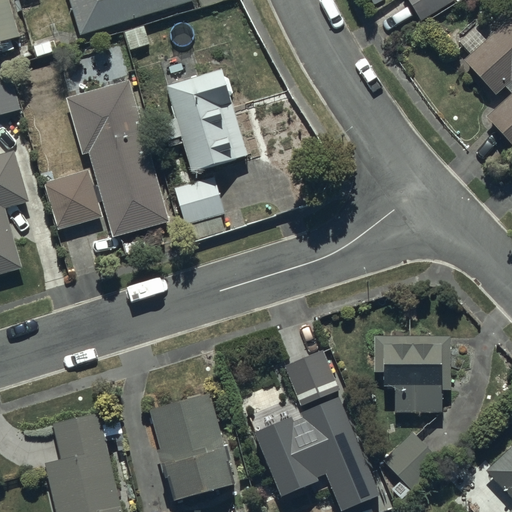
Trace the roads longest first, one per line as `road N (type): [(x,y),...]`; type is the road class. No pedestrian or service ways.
road 1 (residential): [(0,360),(329,255),(423,183)]
road 2 (residential): [(302,0),(348,87),(423,183)]
road 3 (residential): [(423,183),(511,276)]
